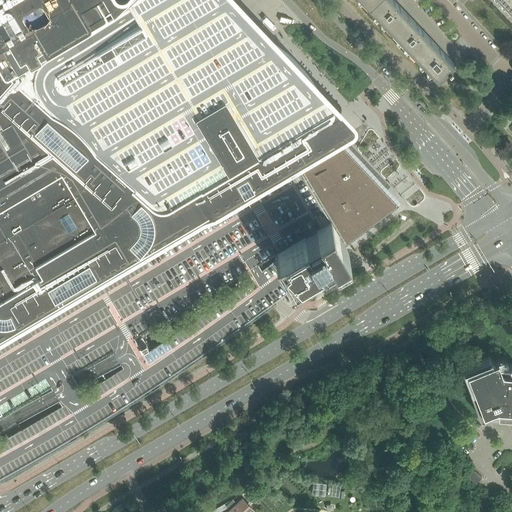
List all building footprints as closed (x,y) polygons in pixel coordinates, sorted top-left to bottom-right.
[(0,0),(0,69),(4,76),(5,75),(29,61),(31,62),(41,56),(41,54),(108,14),(114,10),(107,0),(0,0)] [(0,0),(0,337),(28,321),(60,302),(69,297),(102,277),(102,279),(104,282),(119,308),(118,309),(121,313),(122,315),(141,303),(130,309),(127,303),(126,304),(110,278),(108,273),(119,267),(162,242),(193,223),(248,191),(317,150),(317,151),(333,142),(335,141),(335,140),(335,139),(334,137),(333,136),(329,128),(328,127),(327,125),(326,124),(325,125),(325,124),(316,129),(314,126),(301,133),(301,134),(288,142),(287,142),(274,150),(273,151),(257,153),(256,154),(243,161),(243,162),(243,163),(243,164),(242,163),(241,163),(229,171),(228,171),(221,175),(221,176),(202,188),(192,194),(184,199),(173,205),(171,206),(167,208),(165,209),(162,209),(160,209),(157,208),(155,208),(153,207),(150,205),(149,204),(148,203),(137,193),(125,182),(112,171),(99,160),(91,152),(94,150),(92,146),(88,149),(87,147),(86,145),(85,144),(83,142),(82,141),(77,135),(75,133),(73,131),(71,129),(68,127),(65,124),(64,124),(63,123),(62,122),(60,121),(58,120),(57,119),(55,118),(53,117),(51,116),(49,115),(48,114),(36,104),(36,103),(23,92),(6,77),(5,77),(4,76),(0,69),(0,0)] [(5,75),(4,76),(5,77),(6,77),(23,92),(36,103),(101,64),(93,50),(106,42),(143,20),(140,16),(125,0),(124,0),(114,10),(108,14),(41,54),(41,56),(31,62),(29,61),(5,75)] [(143,20),(106,42),(113,54),(134,41),(144,57),(114,75),(145,128),(183,105),(201,95),(241,163),(242,163),(243,164),(243,163),(243,162),(243,161),(256,154),(257,153),(273,151),(274,150),(287,142),(288,142),(301,134),(301,133),(314,126),(316,129),(325,124),(325,125),(326,124),(330,122),(333,120),(335,117),(336,114),(337,111),(336,108),(335,105),(333,103),(277,43),(271,37),(236,0),(235,0),(235,1),(234,0),(125,0),(140,16),(143,20)] [(407,14),(394,0),(373,0),(368,5),(391,29),(407,14)] [(511,8),(511,0),(501,0),(511,10),(511,8)] [(430,38),(407,14),(391,29),(414,54),(430,38)] [(453,62),(430,38),(414,54),(437,78),(453,62)] [(106,42),(93,50),(101,64),(110,78),(118,92),(126,106),(135,120),(92,146),(94,150),(137,124),(143,134),(151,148),(141,153),(145,160),(159,151),(154,141),(145,128),(114,75),(144,57),(134,41),(113,54),(106,42)] [(101,64),(36,103),(36,104),(48,114),(110,78),(101,64)] [(110,78),(48,114),(49,115),(51,116),(53,117),(55,118),(57,119),(58,120),(60,121),(62,122),(63,123),(64,124),(118,92),(110,78)] [(64,124),(65,124),(68,127),(71,129),(73,131),(75,133),(77,135),(126,106),(118,92),(64,124)] [(201,95),(183,105),(202,136),(206,134),(228,171),(229,171),(241,163),(201,95)] [(158,181),(137,193),(148,203),(149,204),(150,205),(153,207),(155,208),(157,208),(160,209),(162,209),(165,209),(167,208),(171,206),(173,205),(184,199),(192,194),(202,188),(221,176),(221,175),(228,171),(206,134),(202,136),(183,105),(145,128),(154,141),(159,151),(145,160),(150,167),(158,181)] [(126,106),(77,135),(82,141),(83,142),(85,144),(86,145),(87,147),(88,149),(92,146),(135,120),(126,106)] [(94,150),(91,152),(99,160),(143,134),(137,124),(94,150)] [(143,134),(99,160),(112,171),(141,153),(151,148),(143,134)] [(119,267),(108,273),(110,278),(126,304),(127,303),(130,309),(141,303),(275,224),(288,244),(331,219),(346,244),(398,202),(397,201),(341,141),(338,138),(335,140),(335,141),(333,142),(317,151),(317,150),(248,191),(193,223),(162,242),(119,267)] [(141,153),(112,171),(125,182),(150,167),(145,160),(141,153)] [(150,167),(125,182),(137,193),(158,181),(150,167)] [(288,244),(281,249),(283,252),(296,275),(307,268),(319,261),(322,267),(336,259),(333,254),(346,244),(331,219),(288,244)] [(0,475),(26,462),(58,444),(89,425),(110,412),(141,392),(161,379),(182,365),(202,352),(222,338),(242,323),(261,309),(271,302),(291,287),(310,272),(307,268),(296,275),(283,252),(281,249),(288,244),(275,224),(141,303),(122,315),(60,351),(7,383),(3,377),(0,378),(0,475)] [(0,378),(3,377),(7,383),(60,351),(122,315),(121,313),(118,309),(119,308),(104,282),(102,279),(102,277),(69,297),(60,302),(28,321),(0,337),(0,378)] [(467,364),(461,366),(461,367),(480,415),(495,409),(496,408),(497,407),(498,409),(511,409),(511,364),(499,363),(497,358),(492,360),(490,355),(467,364)] [(511,410),(499,410),(499,421),(511,421),(511,410)] [(472,467),(466,474),(475,483),(482,477),(472,467)] [(385,469),(373,470),(374,478),(385,478),(385,469)] [(326,482),(313,481),(312,494),(324,495),(326,482)] [(253,489),(249,493),(256,501),(260,497),(253,489)] [(253,510),(242,498),(226,511),(250,511),(253,510)]
